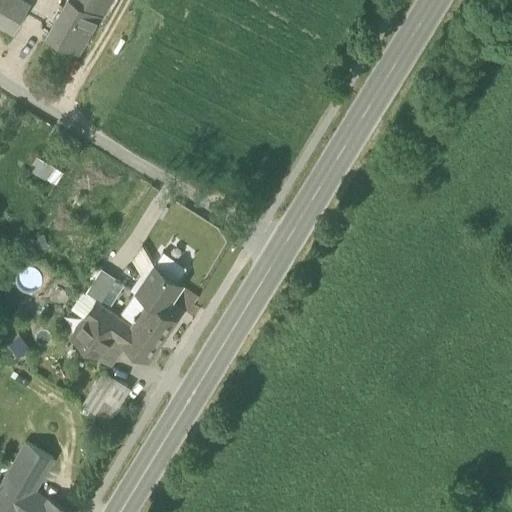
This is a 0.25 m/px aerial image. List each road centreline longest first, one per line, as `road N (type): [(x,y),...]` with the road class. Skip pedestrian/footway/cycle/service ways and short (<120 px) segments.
road 1 (unclassified): [(281,247),(0,80)]
road 2 (primary): [(281,247),(121,511)]
road 3 (primary): [(433,0),(281,247)]
